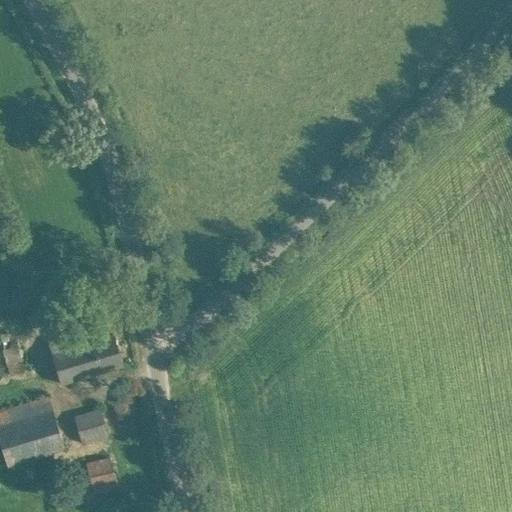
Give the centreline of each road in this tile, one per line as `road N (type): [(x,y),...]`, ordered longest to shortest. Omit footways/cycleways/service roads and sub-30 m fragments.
road 1 (unclassified): [(168,360),(491,61),(511,30)]
road 2 (unclassified): [(168,360),(118,164),(38,0)]
road 3 (unclassified): [(199,511),(168,360)]
